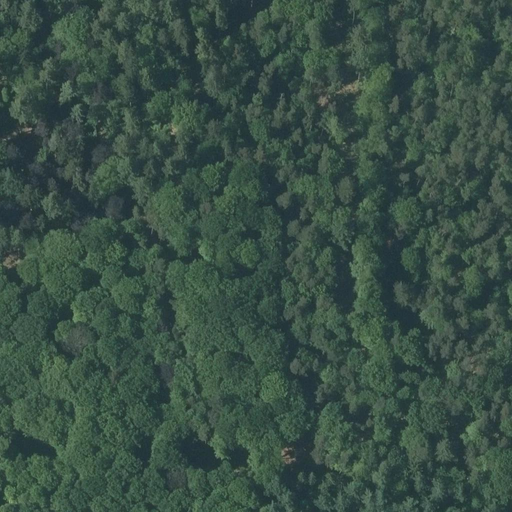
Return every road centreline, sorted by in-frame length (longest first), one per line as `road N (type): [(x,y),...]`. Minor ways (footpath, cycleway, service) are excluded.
road 1 (track): [(385,481),(392,357),(368,314),(368,0)]
road 2 (track): [(183,470),(134,297),(74,0)]
road 3 (track): [(183,470),(288,485),(448,478),(511,501)]
road 4 (track): [(7,474),(183,470)]
